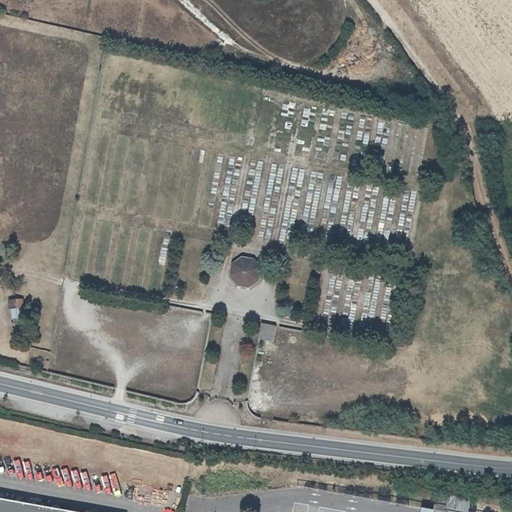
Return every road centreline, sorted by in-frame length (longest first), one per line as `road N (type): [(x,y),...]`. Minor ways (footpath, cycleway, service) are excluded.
road 1 (unclassified): [(0,385),(215,433),(511,469)]
road 2 (track): [(373,0),(453,108),(511,277)]
